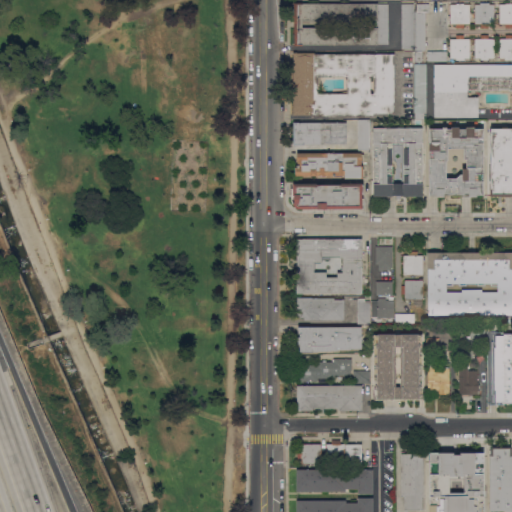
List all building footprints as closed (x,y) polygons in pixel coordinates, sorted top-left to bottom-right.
[(294,46),(294,2),(302,2),(302,3),(378,3),(378,4),(388,4),(388,44),(378,44),(378,45),(303,45),(303,46),(294,46)] [(414,3),(414,48),(402,48),(402,3),(414,3)] [(417,12),(417,3),(429,3),(429,13),(426,12),(426,51),(422,51),(422,61),(414,61),(414,51),(415,51),(415,12),(417,12)] [(480,4),(480,3),(490,3),(490,4),(495,4),(495,24),(489,24),(489,28),(481,28),(481,24),(475,24),(475,4),(480,4)] [(506,4),(506,3),(511,3),(511,27),(506,27),(506,24),(500,24),(499,4),(506,4)] [(470,4),(470,24),(451,24),(450,4),(470,4)] [(481,38),(481,35),(489,35),(489,39),(495,39),(495,58),(488,58),(488,60),(481,60),(481,58),(475,58),(475,38),(481,38)] [(505,39),(505,35),(511,35),(511,60),(505,60),(505,58),(499,58),(499,39),(505,39)] [(470,39),(470,58),(464,58),(464,59),(456,59),(456,58),(450,58),(450,39),(470,39)] [(447,51),(447,61),(427,61),(427,51),(447,51)] [(312,116),(312,115),(293,115),(293,52),(297,52),(297,53),(315,53),(394,54),(394,113),(374,113),(374,116),(312,116)] [(427,64),(427,113),(424,113),(424,118),(415,118),(415,112),(414,112),(414,64),(427,64)] [(511,64),(511,90),(509,90),(509,89),(500,89),(500,91),(467,91),(467,97),(478,97),(478,117),(434,117),(434,64),(511,64)] [(369,120),(370,150),(358,150),(358,120),(369,120)] [(304,145),(293,145),(293,122),(299,122),(347,122),(347,144),(304,144),(304,145)] [(469,197),(469,195),(444,195),(444,197),(437,197),(437,195),(429,195),(429,128),(443,128),(443,127),(446,127),(446,128),(451,128),(451,127),(459,127),(459,128),(466,128),(466,127),(474,127),(474,128),(483,128),(484,194),(477,194),(477,197),(469,197)] [(387,196),(373,196),(373,128),(423,128),(423,196),(409,196),(409,197),(405,197),(405,196),(392,196),(392,197),(387,197),(387,196)] [(504,196),(490,196),(490,189),(491,189),(491,129),(511,128),(511,196),(504,196)] [(361,152),(361,153),(367,153),(367,172),(364,172),(364,176),(363,176),(363,178),(345,178),(345,175),(343,175),(343,176),(333,177),(333,175),(326,175),(326,176),(319,177),(318,175),(296,175),(296,167),(298,167),(298,161),(297,161),(297,153),(361,152)] [(298,178),(302,178),(302,182),(302,183),(316,183),(316,184),(341,184),(341,183),(362,183),(362,184),(363,184),(364,194),(362,194),(362,198),(363,198),(363,208),(299,209),(297,208),(295,206),(293,204),(293,183),(298,183),(298,182),(298,178)] [(297,293),(297,274),(297,256),(296,239),(362,238),(362,293),(297,293)] [(394,270),(379,270),(379,264),(376,264),(376,246),(378,246),(378,244),(380,244),(380,246),(393,246),(394,246),(394,270)] [(409,255),(409,251),(418,251),(418,255),(423,255),(423,275),(404,275),(404,255),(409,255)] [(511,316),(502,316),(502,314),(500,314),(500,316),(481,316),(481,314),(463,314),(463,316),(445,316),(445,315),(442,315),(442,316),(426,316),(426,290),(428,290),(428,269),(427,269),(427,252),(511,252),(511,316)] [(401,285),(405,285),(405,280),(423,280),(423,299),(422,299),(423,306),(414,306),(414,299),(405,300),(405,294),(401,294),(401,285)] [(393,281),(393,295),(376,295),(376,293),(374,293),(374,283),(376,283),(376,281),(393,281)] [(305,317),(297,317),(297,297),(312,297),(312,298),(334,298),(334,299),(344,299),(344,320),(305,320),(305,317)] [(365,298),(365,301),(370,301),(370,324),(358,324),(358,298),(365,298)] [(377,300),(378,300),(378,298),(386,298),(386,300),(394,300),(394,317),(377,317),(377,322),(371,322),(371,300),(377,300)] [(415,313),(415,324),(395,324),(395,313),(415,313)] [(362,349),(351,349),(338,350),(331,350),(331,351),(318,351),(318,352),(301,352),(300,351),(300,344),(298,344),(298,336),(300,336),(300,334),(298,334),(298,328),(298,327),(300,326),(310,326),(310,327),(362,327),(362,349)] [(485,344),(477,344),(477,345),(471,345),(471,343),(466,343),(466,336),(470,336),(470,333),(471,333),(471,327),(485,327),(485,344)] [(511,403),(505,403),(505,404),(487,404),(487,332),(504,332),(504,334),(511,334),(511,403)] [(385,399),(373,399),(373,395),(374,395),(374,335),(378,335),(378,334),(418,334),(418,335),(422,335),(422,395),(423,395),(423,399),(388,399),(388,400),(385,400),(385,399)] [(439,338),(439,353),(426,353),(426,338),(439,338)] [(456,344),(464,344),(464,349),(473,349),(473,359),(457,359),(456,344)] [(323,361),(323,360),(326,360),(326,361),(333,361),(333,359),(334,359),(334,358),(352,358),(352,369),(351,369),(351,375),(335,375),(335,378),(318,378),(318,381),(299,381),(299,367),(300,366),(301,365),(303,364),(305,364),(305,363),(308,363),(308,364),(316,364),(317,363),(317,362),(318,361),(323,361)] [(439,389),(428,389),(428,359),(437,359),(437,369),(445,369),(445,367),(449,367),(449,369),(450,369),(450,394),(439,394),(439,389)] [(471,365),(471,370),(478,370),(478,381),(479,381),(479,394),(459,394),(459,376),(459,365),(471,365)] [(368,371),(368,383),(354,383),(354,371),(368,371)] [(362,385),(362,410),(339,410),(339,408),(324,408),(313,408),(313,410),(297,410),(297,385),(362,385)] [(332,443),(332,440),(341,440),(340,444),(362,444),(362,464),(346,463),(346,461),(326,461),(326,443),(332,443)] [(321,463),(301,463),(301,458),(298,458),(298,450),(301,450),(301,444),(321,444),(321,463)] [(492,456),(492,447),(511,447),(511,448),(511,511),(491,511),(490,511),(490,456),(492,456)] [(429,511),(429,452),(483,452),(483,511),(429,511)] [(408,510),(405,510),(405,496),(401,496),(401,454),(424,453),(424,510),(408,510)] [(373,469),(373,494),(358,494),(358,489),(346,489),(346,491),(297,491),(296,469),(373,469)] [(346,500),(346,503),(357,503),(357,497),(373,497),(373,511),(296,511),(296,500),(346,500)]
